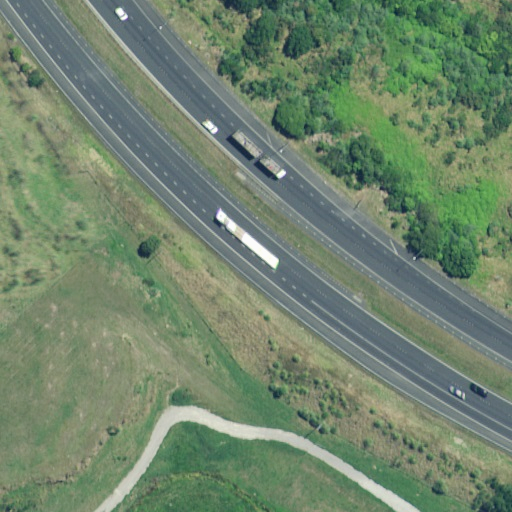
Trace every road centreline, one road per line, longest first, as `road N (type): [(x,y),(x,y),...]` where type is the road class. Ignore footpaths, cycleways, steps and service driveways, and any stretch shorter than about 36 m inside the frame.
road 1 (motorway): [(511,422),(351,331),(279,271),(171,175),(25,0)]
road 2 (motorway): [(156,62),(337,230),(511,352)]
